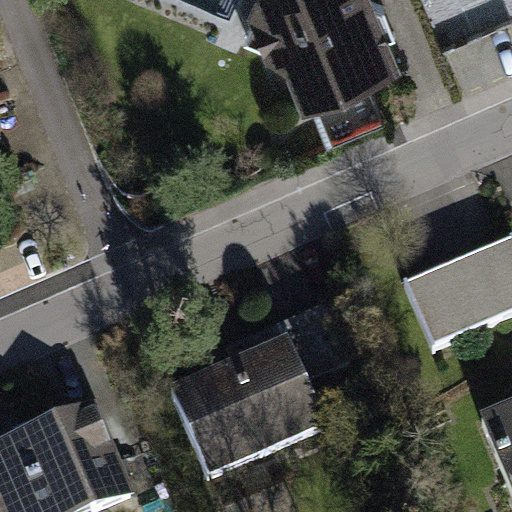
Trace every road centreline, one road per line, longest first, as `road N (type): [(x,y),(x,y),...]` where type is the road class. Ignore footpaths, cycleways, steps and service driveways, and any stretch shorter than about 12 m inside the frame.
road 1 (residential): [(125,291),(511,119)]
road 2 (residential): [(125,291),(11,0)]
road 3 (residential): [(0,347),(125,291)]
